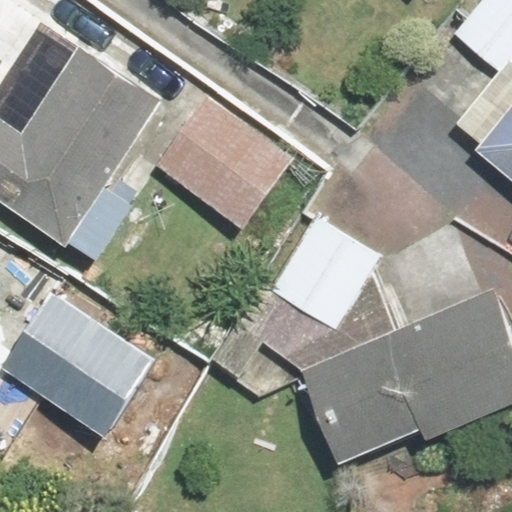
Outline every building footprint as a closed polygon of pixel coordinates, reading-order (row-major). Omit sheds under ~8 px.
[(511,0),(477,0),(450,31),(502,77),(511,65),(511,0)] [(0,105),(0,208),(44,241),(153,92),(86,43),(26,125),(0,105)] [(209,92),(155,160),(239,227),(293,159),(209,92)] [(511,99),(453,175),(511,221),(511,99)] [(401,254),(330,214),(290,283),(361,324),(401,254)] [(45,280),(0,346),(0,358),(89,418),(139,343),(45,280)] [(511,345),(488,290),(293,373),(334,470),(511,394),(511,345)]
